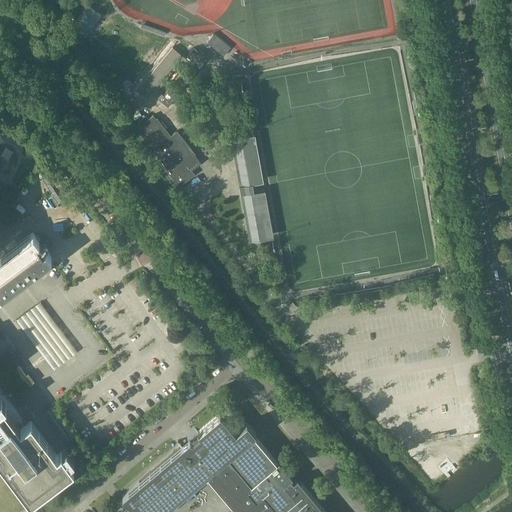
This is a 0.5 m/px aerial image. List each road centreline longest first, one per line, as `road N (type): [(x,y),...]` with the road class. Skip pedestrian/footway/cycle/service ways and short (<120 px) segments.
road 1 (tertiary): [(242,365),(41,121),(15,100)]
road 2 (secondary): [(445,0),(511,343)]
road 3 (secondary): [(511,216),(472,0)]
road 4 (unclassified): [(62,511),(223,377)]
road 5 (residential): [(368,511),(242,365)]
